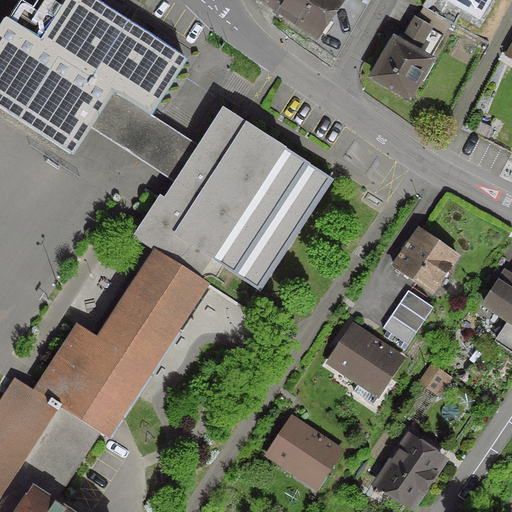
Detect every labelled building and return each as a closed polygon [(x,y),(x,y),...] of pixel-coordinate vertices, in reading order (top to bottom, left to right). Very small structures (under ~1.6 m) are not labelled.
[(86,0),(17,0),(0,27),(0,109),(70,155),(111,92),(148,116),(183,62),(86,0)] [(259,0),(315,39),(341,0),(259,0)] [(447,0),(475,16),(485,0),(447,0)] [(392,42),(371,78),(406,98),(441,38),(413,22),(399,46),(392,42)] [(101,437),(202,283),(196,279),(209,259),(257,291),(329,182),(221,111),(162,201),(158,198),(132,238),(156,254),(99,341),(78,327),(35,393),(48,402),(45,405),(55,412),(58,408),(101,437)] [(478,124),(474,132),(486,138),(490,130),(478,124)] [(419,231),(392,269),(428,294),(454,256),(419,231)] [(507,322),(494,341),(511,353),(511,282),(511,284),(500,277),(482,305),(507,322)] [(406,292),(397,304),(422,321),(430,309),(406,292)] [(397,304),(389,316),(414,333),(422,321),(397,304)] [(389,316),(381,329),(405,346),(414,333),(389,316)] [(358,384),(365,373),(381,383),(397,358),(353,329),(329,365),(358,384)] [(429,366),(417,383),(430,392),(442,375),(429,366)] [(296,476),(304,465),(319,475),(336,450),(292,421),(268,457),(296,476)] [(441,460),(407,438),(363,504),(374,511),(396,511),(403,502),(410,507),(441,460)] [(64,511),(30,489),(15,511),(64,511)]
